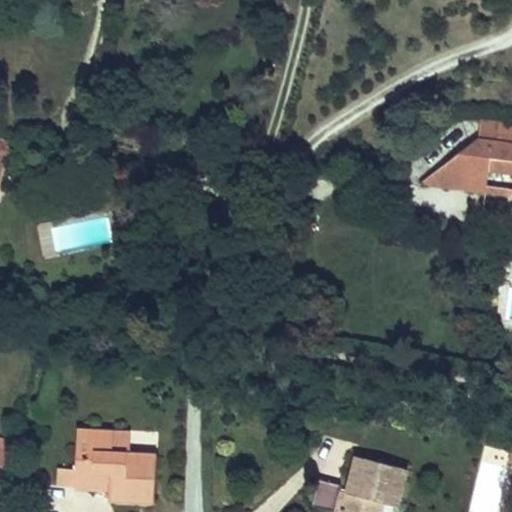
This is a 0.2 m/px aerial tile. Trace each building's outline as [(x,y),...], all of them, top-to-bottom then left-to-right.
[(511,124),(480,121),(479,139),(444,163),(511,173),(511,187),(507,187),(506,195),(509,199),(511,198),(511,124)] [(0,179),(5,161),(14,164),(13,168),(25,172),(28,160),(15,157),(17,149),(19,139),(0,135),(0,179)] [(154,500),(156,456),(127,455),(129,434),(78,431),(75,469),(63,468),(62,483),(75,483),(75,485),(93,487),(94,481),(110,482),(109,487),(109,498),(154,500)] [(11,439),(0,436),(0,464),(4,465),(11,439)] [(408,469),(356,456),(347,492),(340,490),(341,484),(319,479),(312,505),(338,511),(382,511),(385,503),(399,507),(408,469)] [(394,511),(396,506),(385,503),(382,511),(394,511)]
